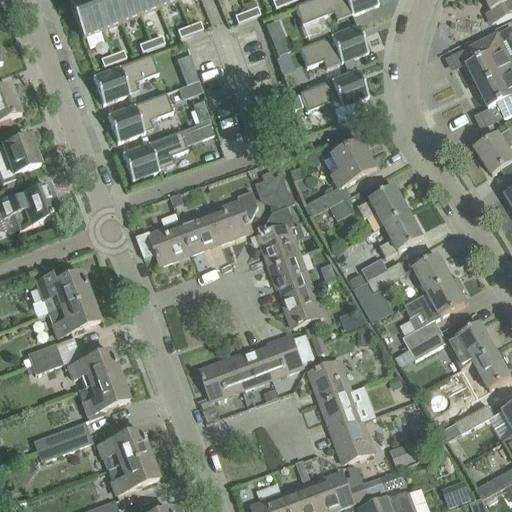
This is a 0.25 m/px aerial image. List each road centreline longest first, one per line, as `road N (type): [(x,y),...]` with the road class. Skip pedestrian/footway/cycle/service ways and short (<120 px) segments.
road 1 (residential): [(102,209),(410,109)]
road 2 (residential): [(102,209),(20,0)]
road 3 (residential): [(511,284),(421,140),(410,109)]
road 4 (residential): [(256,341),(233,276),(142,307)]
road 5 (residential): [(194,441),(142,307)]
road 6 (residential): [(297,460),(278,411),(194,441)]
